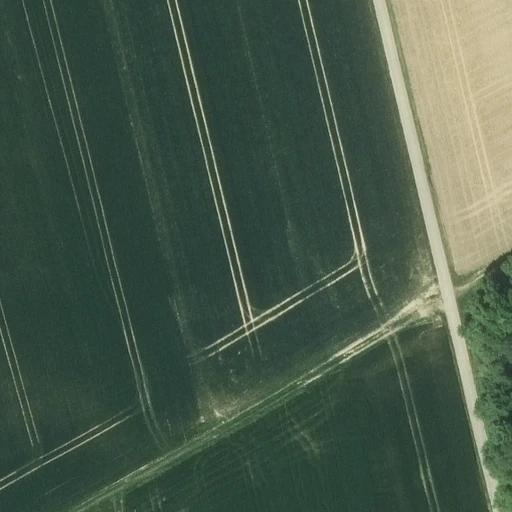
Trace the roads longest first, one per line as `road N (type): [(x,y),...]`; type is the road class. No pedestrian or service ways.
road 1 (track): [(376,0),(495,511)]
road 2 (track): [(85,511),(392,330)]
